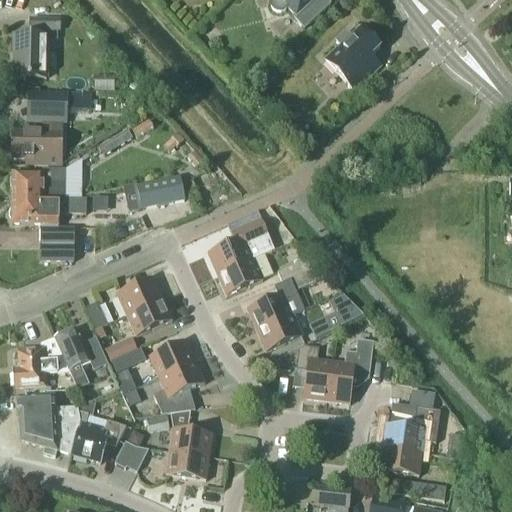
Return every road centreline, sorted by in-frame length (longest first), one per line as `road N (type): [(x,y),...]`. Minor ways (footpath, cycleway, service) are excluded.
road 1 (residential): [(258,463),(349,470),(355,455),(358,426),(263,416)]
road 2 (residential): [(263,416),(197,314),(171,244)]
road 3 (residential): [(0,317),(171,244)]
road 4 (residential): [(150,511),(0,464)]
road 5 (tertiary): [(402,0),(443,50),(511,110)]
road 6 (tertiary): [(511,97),(424,0)]
